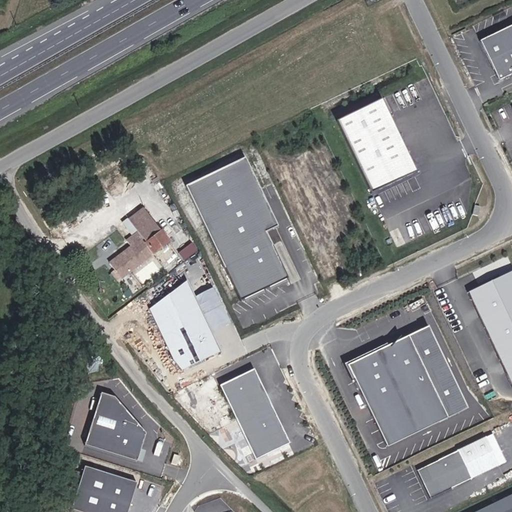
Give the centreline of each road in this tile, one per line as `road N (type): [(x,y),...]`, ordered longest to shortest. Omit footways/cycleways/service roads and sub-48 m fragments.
road 1 (unclassified): [(218,459),(141,382),(0,181)]
road 2 (residential): [(0,165),(293,0)]
road 3 (trunk): [(0,108),(190,0)]
road 4 (trunk): [(123,3),(0,73)]
road 5 (trunk): [(123,3),(0,63)]
